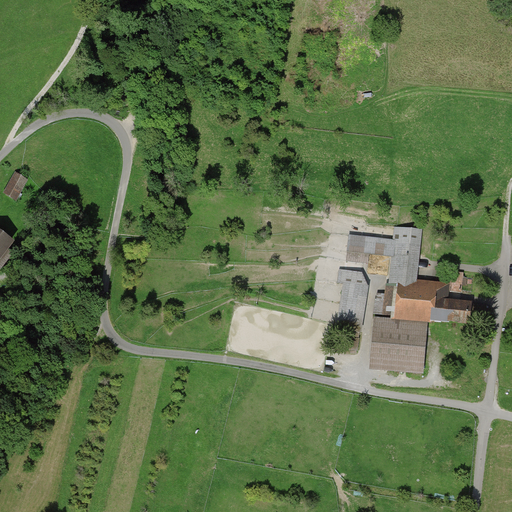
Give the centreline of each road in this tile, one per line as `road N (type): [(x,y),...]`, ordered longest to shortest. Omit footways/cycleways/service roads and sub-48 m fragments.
road 1 (unclassified): [(487,411),(116,342),(103,300),(126,178),(123,134),(91,113),(62,114),(0,157)]
road 2 (track): [(94,0),(72,55),(27,108),(4,153)]
road 3 (residential): [(487,411),(506,238)]
